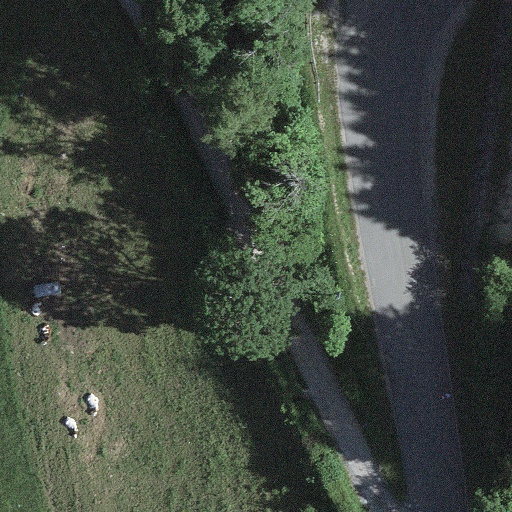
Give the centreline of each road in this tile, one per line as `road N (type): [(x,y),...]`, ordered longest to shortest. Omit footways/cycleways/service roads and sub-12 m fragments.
road 1 (residential): [(151,0),(356,464),(389,508),(403,511)]
road 2 (residential): [(371,0),(434,511)]
